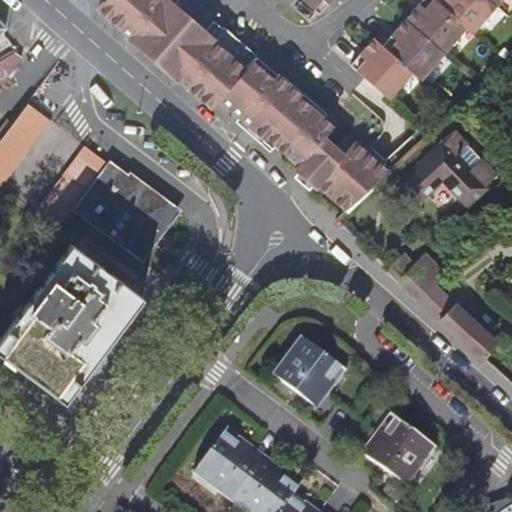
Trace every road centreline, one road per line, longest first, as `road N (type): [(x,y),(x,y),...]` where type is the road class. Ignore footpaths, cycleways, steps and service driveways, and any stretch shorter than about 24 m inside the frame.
road 1 (tertiary): [(73,511),(285,214)]
road 2 (tertiary): [(40,0),(285,214)]
road 3 (tertiary): [(285,214),(511,420)]
